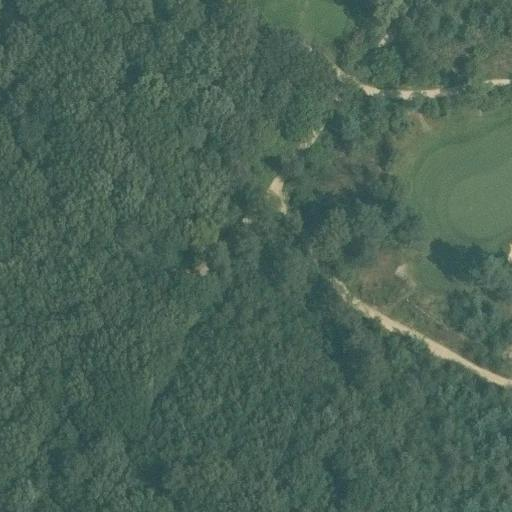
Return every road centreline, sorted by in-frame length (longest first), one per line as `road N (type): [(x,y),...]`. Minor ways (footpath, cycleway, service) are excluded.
road 1 (track): [(511,387),(481,379),(389,322),(318,248),(279,176),(363,80),(426,88),(511,78)]
road 2 (track): [(0,161),(183,281),(279,176)]
road 3 (track): [(413,0),(363,80),(209,0)]
road 4 (track): [(183,281),(172,342),(78,511)]
